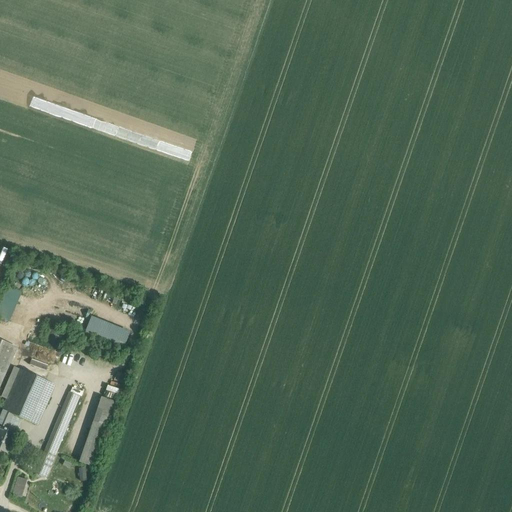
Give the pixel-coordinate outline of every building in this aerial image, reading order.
[(9,286),(0,305),(0,315),(11,321),(24,292),(9,286)] [(124,348),(131,330),(96,316),(88,334),(124,348)] [(49,332),(48,335),(50,339),(53,341),(56,342),(60,341),(62,338),(63,335),(63,331),(61,328),(57,327),(54,327),(51,329),(49,332)] [(0,341),(0,382),(15,348),(0,341)] [(54,385),(19,369),(4,404),(1,410),(11,414),(37,425),(54,385)] [(79,396),(70,392),(36,473),(46,477),(79,396)] [(11,414),(1,410),(4,404),(4,403),(0,411),(0,427),(6,430),(6,429),(5,428),(11,414)] [(92,422),(97,424),(109,428),(116,409),(98,403),(92,422)] [(97,424),(83,462),(96,467),(109,428),(97,424)] [(14,433),(6,430),(0,427),(0,450),(6,453),(14,433)] [(17,476),(14,494),(25,497),(28,478),(17,476)]
